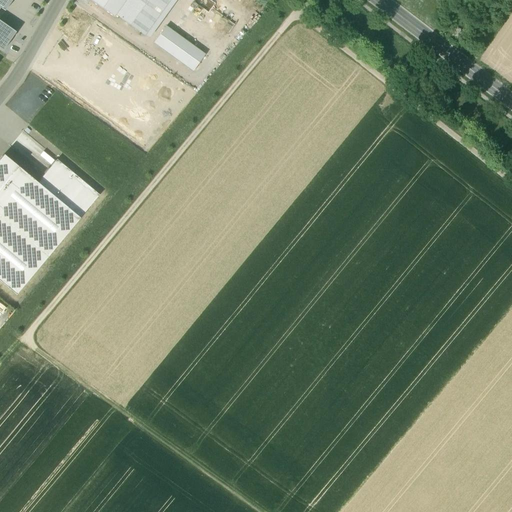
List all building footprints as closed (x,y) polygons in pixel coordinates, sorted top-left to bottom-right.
[(13,0),(0,0),(0,47),(4,50),(16,32),(0,21),(0,9),(1,9),(5,12),(13,0)] [(127,0),(91,0),(115,17),(117,14),(127,0)] [(127,0),(117,14),(151,38),(178,0),(127,0)] [(207,55),(168,26),(156,42),(195,71),(207,55)] [(38,184),(5,156),(0,161),(0,280),(17,295),(81,219),(38,184)] [(59,160),(38,184),(81,219),(101,195),(59,160)]
